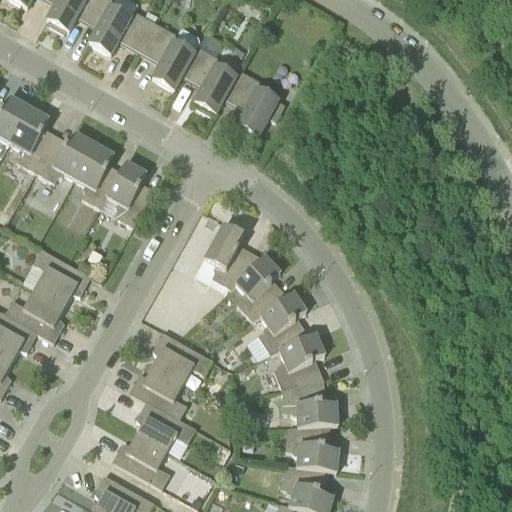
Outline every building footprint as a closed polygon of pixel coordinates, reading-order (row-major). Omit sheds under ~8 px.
[(44,0),(49,0),(57,5),(60,0),(5,0),(4,1),(26,14),(33,0),(35,0),(43,4),(44,0)] [(88,22),(99,28),(109,13),(113,5),(112,5),(114,0),(87,0),(86,0),(60,0),(57,5),(46,25),(49,27),(48,30),(63,38),(65,35),(68,37),(76,23),(85,27),(88,22)] [(129,23),(109,13),(99,28),(88,48),(110,61),(118,46),(126,50),(129,45),(142,52),(155,29),(133,17),(129,23)] [(155,29),(142,52),(155,59),(152,64),(159,69),(151,84),(173,96),(182,81),(194,59),(192,59),(196,52),(199,47),(197,43),(183,35),(179,36),(177,40),(155,29)] [(215,119),(223,104),(235,82),(214,71),(218,64),(196,52),(192,59),(194,59),(182,81),(190,86),(193,80),(204,87),(193,107),(197,109),(195,112),(210,120),(212,117),(215,119)] [(239,75),(235,82),(223,104),(232,109),(235,104),(246,110),(235,131),(257,143),(268,123),(275,127),(284,110),(256,95),(260,87),(239,75)] [(4,112),(0,109),(0,143),(9,148),(28,114),(9,103),(4,112)] [(28,114),(9,148),(19,154),(18,158),(19,162),(16,167),(35,178),(56,141),(43,134),(48,125),(28,114)] [(56,141),(35,178),(54,189),(57,184),(61,182),(63,179),(74,185),(93,150),(74,139),(69,149),(56,141)] [(93,150),(74,185),(84,191),(82,194),(84,199),(81,204),(100,215),(107,203),(106,203),(120,177),(107,170),(113,161),(93,150)] [(125,168),(120,177),(106,203),(107,203),(117,209),(115,213),(116,217),(113,222),(133,233),(153,196),(140,188),(145,179),(125,168)] [(235,290),(262,264),(238,251),(243,241),(223,230),(203,265),(215,272),(213,275),(214,279),(211,284),(230,295),(235,290)] [(44,276),(34,295),(65,312),(72,300),(80,302),(90,283),(41,255),(32,270),(44,276)] [(264,262),(262,264),(235,290),(243,299),(241,302),(240,306),(236,310),(252,327),(260,322),(287,303),(272,286),(279,279),(264,262)] [(65,312),(34,295),(24,313),(12,306),(4,320),(37,340),(53,349),(64,330),(58,324),(65,312)] [(287,303),(260,322),(266,331),(263,334),(262,338),(257,341),(270,361),(279,357),(309,343),(296,324),(305,318),(293,299),(287,303)] [(26,358),(37,340),(4,320),(0,317),(0,361),(12,368),(19,356),(26,358)] [(157,363),(152,372),(183,390),(192,375),(203,381),(212,366),(162,339),(152,357),(157,363)] [(309,343),(279,357),(283,368),(280,369),(278,373),(272,376),(281,396),(323,387),(314,365),(324,361),(315,340),(309,343)] [(12,368),(0,361),(0,404),(11,385),(5,380),(12,368)] [(183,390),(152,372),(146,382),(139,381),(128,399),(145,408),(178,427),(179,425),(186,412),(174,405),(183,390)] [(323,387),(281,396),(283,419),(289,419),(292,422),(296,422),(297,433),(330,432),(337,432),(336,409),(325,410),(323,387)] [(195,435),(179,425),(178,427),(145,408),(135,425),(141,431),(135,441),(166,458),(175,443),(187,450),(195,435)] [(330,432),(297,433),(287,434),(284,457),(290,457),(293,461),(297,461),(296,473),(328,478),(335,479),(338,456),(327,455),(330,432)] [(166,458),(135,441),(130,451),(122,449),(121,451),(112,467),(161,495),(169,480),(158,474),(166,458)] [(253,442),(241,442),(241,456),(253,457),(253,442)] [(328,478),(296,473),(286,472),(280,494),(285,496),(288,500),(291,501),(288,511),(329,511),(333,503),(322,500),(328,478)] [(95,511),(151,511),(153,509),(104,481),(94,500),(99,505),(95,511)]
